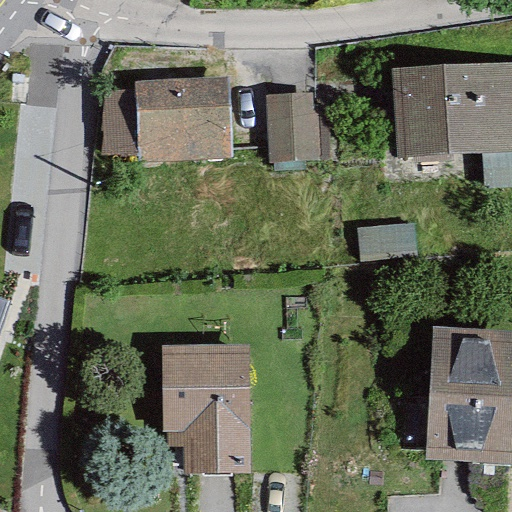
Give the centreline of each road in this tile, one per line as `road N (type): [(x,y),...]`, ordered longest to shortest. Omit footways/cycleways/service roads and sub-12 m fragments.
road 1 (residential): [(38,511),(38,418),(89,17)]
road 2 (residential): [(89,17),(220,30),(338,28),(506,0)]
